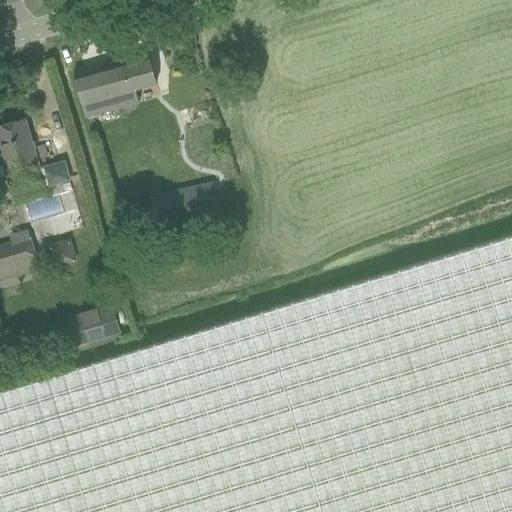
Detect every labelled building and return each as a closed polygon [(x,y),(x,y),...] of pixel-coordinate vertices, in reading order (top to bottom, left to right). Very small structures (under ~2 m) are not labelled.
[(157,81),(148,52),(73,73),(86,117),(141,101),(136,87),(157,81)] [(43,185),(25,117),(0,124),(0,154),(11,195),(43,185)] [(44,164),(50,183),(71,177),(65,157),(44,164)] [(214,181),(151,195),(157,230),(222,215),(214,181)] [(511,511),(511,231),(0,386),(0,511),(511,511)] [(0,282),(39,270),(35,257),(29,238),(0,246),(0,282)] [(113,303),(66,317),(74,346),(121,332),(113,303)]
